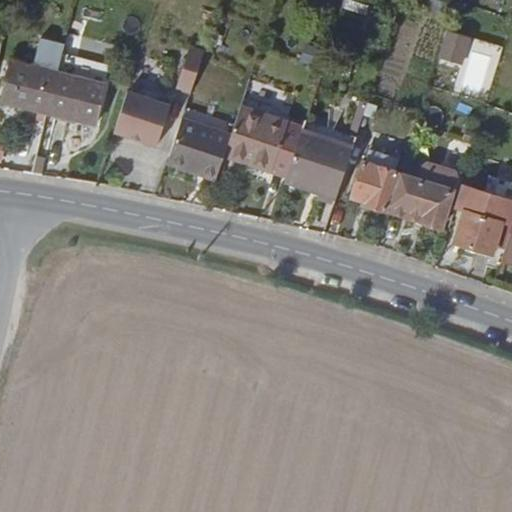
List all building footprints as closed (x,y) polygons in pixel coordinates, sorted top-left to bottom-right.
[(468,37),(446,30),(437,56),(460,62),(468,37)] [(497,55),(499,46),(478,40),(475,49),(497,55)] [(188,93),(202,50),(188,47),(173,89),(188,93)] [(0,100),(45,112),(54,73),(10,62),(0,99),(0,100)] [(102,85),(54,73),(45,112),(92,124),(102,85)] [(168,105),(125,90),(111,131),(154,145),(168,105)] [(255,167),(269,172),(286,123),(237,108),(228,136),(221,156),(248,165),(251,156),(255,157),(253,164),(255,167)] [(199,174),(214,179),(221,156),(228,136),(179,119),(166,159),(200,170),(199,174)] [(351,146),(299,129),(284,176),(319,187),(317,193),(334,199),(351,146)] [(166,159),(164,163),(199,174),(200,170),(166,159)] [(363,204),(386,212),(398,173),(361,161),(349,198),(364,202),(363,204)] [(421,166),(408,210),(422,214),(420,221),(440,228),(457,176),(454,171),(429,162),(421,166)] [(284,176),(282,181),(317,193),(319,187),(284,176)] [(459,185),(452,208),(461,211),(469,188),(459,185)] [(511,201),(469,188),(461,211),(452,242),(470,248),(468,253),(489,258),(500,223),(509,225),(511,217),(511,201)] [(422,214),(408,210),(406,217),(420,221),(422,214)] [(511,217),(509,225),(498,261),(511,265),(511,217)]
